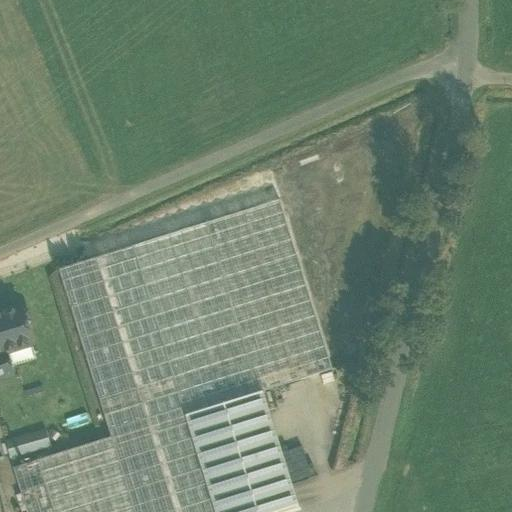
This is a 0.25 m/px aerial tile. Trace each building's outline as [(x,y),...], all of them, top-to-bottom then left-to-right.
[(279,200),(58,269),(111,437),(185,415),(262,391),(332,369),(279,200)] [(21,307),(0,313),(0,349),(4,349),(5,351),(32,343),(27,326),(30,321),(27,311),(21,309),(21,307)] [(0,349),(0,377),(12,374),(5,351),(4,349),(0,349)] [(262,391),(185,415),(215,511),(276,511),(297,505),(262,391)] [(111,437),(110,437),(13,467),(26,511),(215,511),(185,415),(111,437)] [(45,428),(17,433),(20,451),(48,445),(45,428)]
